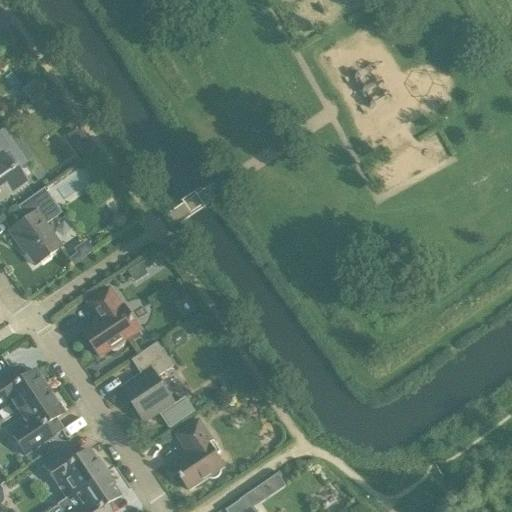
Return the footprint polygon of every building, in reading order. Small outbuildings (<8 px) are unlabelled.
[(0,14),(0,33),(9,27),(1,14),(0,14)] [(35,82),(24,87),(31,102),(42,97),(35,82)] [(14,146),(3,131),(0,133),(0,200),(26,182),(15,167),(12,169),(2,155),(14,146)] [(85,143),(75,150),(83,162),(94,154),(85,143)] [(61,214),(43,189),(17,208),(25,219),(8,231),(17,243),(17,242),(35,266),(60,248),(44,225),(61,214)] [(122,229),(126,226),(126,221),(124,217),(119,216),(115,219),(114,224),(117,228),(122,229)] [(88,246),(68,260),(73,266),(92,252),(88,246)] [(150,261),(142,266),(147,272),(154,267),(150,261)] [(84,333),(101,358),(111,351),(114,351),(118,351),(121,349),(123,347),(125,344),(126,341),(141,331),(124,306),(123,307),(111,288),(88,303),(98,317),(96,325),(84,333)] [(174,367),(158,343),(132,361),(142,376),(122,389),(145,423),(160,413),(175,403),(158,378),(174,367)] [(16,414),(49,392),(34,370),(18,381),(10,370),(0,376),(0,410),(9,404),(16,414)] [(63,413),(49,392),(16,414),(22,424),(9,433),(25,456),(55,436),(47,425),(63,413)] [(175,403),(160,413),(170,429),(185,419),(176,405),(175,403)] [(222,470),(225,468),(217,456),(221,453),(199,420),(177,436),(190,455),(173,466),(190,491),(209,479),(212,480),(215,480),(218,478),(220,476),(221,473),(222,471),(222,470)] [(42,464),(66,499),(106,472),(97,460),(95,461),(88,450),(74,460),(66,449),(42,464)] [(109,510),(109,504),(119,497),(112,486),(114,485),(106,472),(66,499),(57,505),(61,511),(108,511),(107,511),(109,510)] [(257,511),(247,497),(226,511),(257,511)]
